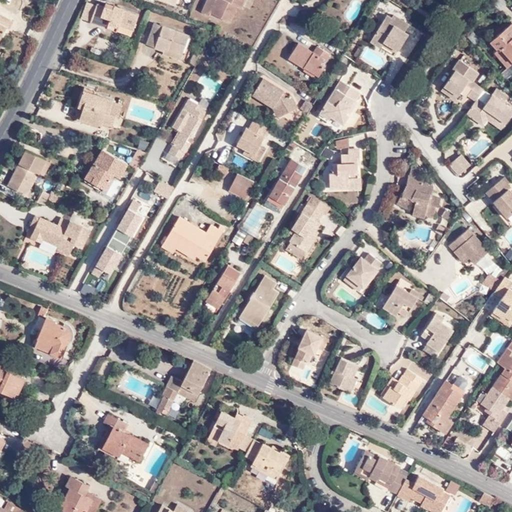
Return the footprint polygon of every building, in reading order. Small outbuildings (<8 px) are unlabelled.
[(116,26),(118,20),(120,16),(135,21),(139,10),(116,1),(114,6),(100,0),(94,18),(116,26)] [(206,0),(202,11),(210,14),(212,11),(230,18),(237,3),(242,5),(244,0),(206,0)] [(0,31),(3,33),(10,18),(0,11),(0,31)] [(400,36),(404,30),(409,21),(393,11),(391,15),(387,13),(371,37),(381,43),(384,38),(398,47),(404,39),(400,36)] [(120,16),(118,20),(134,25),(135,21),(120,16)] [(166,41),(185,47),(190,29),(153,18),(145,39),(165,45),(166,41)] [(507,65),(511,61),(511,21),(492,38),(498,46),(494,50),(507,65)] [(408,33),(404,30),(400,36),(404,39),(408,33)] [(384,38),(381,43),(396,51),(398,47),(384,38)] [(314,49),(299,40),(289,56),(305,65),(306,62),(320,70),(325,63),(320,60),(323,56),(326,58),(330,50),(318,43),(314,49)] [(183,51),(185,47),(166,41),(165,45),(183,51)] [(357,56),(362,48),(358,45),(353,52),(357,56)] [(197,62),(203,52),(196,48),(190,58),(197,62)] [(443,86),(455,95),(464,83),(470,87),(466,92),(475,99),(484,87),(473,79),(479,72),(460,58),(452,68),(454,70),(443,86)] [(282,110),(297,103),(290,89),(285,92),(281,89),(284,85),(265,74),(255,90),(273,102),(272,103),(282,110)] [(343,89),(348,81),(341,76),(336,84),(343,89)] [(361,89),(348,81),(343,89),(336,84),(320,109),(329,116),(331,113),(344,121),(350,111),(346,109),(354,96),(356,98),(361,89)] [(115,95),(85,86),(80,103),(86,105),(83,114),(114,124),(118,110),(121,111),(124,102),(114,98),(115,95)] [(440,90),(453,99),(455,95),(443,86),(440,90)] [(493,93),(493,94),(504,101),(509,95),(497,86),(493,93)] [(478,97),(467,111),(480,121),(489,108),(493,112),(507,122),(511,115),(511,106),(504,101),(493,94),(486,102),(478,97)] [(171,150),(183,157),(192,141),(187,138),(190,134),(194,136),(208,111),(199,106),(201,101),(193,95),(180,117),(187,121),(171,150)] [(358,99),(356,98),(354,96),(346,109),(350,111),(358,99)] [(299,106),(307,111),(312,103),(305,98),(299,106)] [(143,116),(145,108),(136,106),(134,114),(143,116)] [(489,108),(480,121),(484,124),(493,112),(489,108)] [(260,139),(269,123),(253,115),(248,124),(245,122),(237,139),(246,144),(254,149),(260,139)] [(337,147),(349,144),(347,136),(335,138),(337,147)] [(265,143),(260,139),(254,149),(246,144),(244,148),(258,156),(265,143)] [(362,159),(361,145),(349,146),(349,150),(342,150),(342,160),(334,161),(334,170),(331,170),(332,183),(351,183),(351,178),(360,178),(359,159),(362,159)] [(129,164),(137,168),(148,150),(139,146),(129,164)] [(27,147),(19,161),(38,171),(46,158),(27,147)] [(100,168),(112,176),(115,171),(121,174),(128,162),(107,150),(101,159),(97,157),(90,171),(96,174),(100,168)] [(291,152),(269,189),(285,199),(304,170),(296,164),(300,157),(291,152)] [(462,152),(450,163),(459,174),(472,163),(462,152)] [(38,171),(43,174),(51,160),(46,158),(38,171)] [(38,171),(19,161),(7,182),(26,194),(38,171)] [(228,165),(219,161),(215,170),(225,173),(228,165)] [(415,164),(412,174),(421,180),(422,177),(425,178),(427,170),(425,169),(415,164)] [(104,189),(112,176),(100,168),(96,174),(90,171),(85,178),(104,189)] [(247,195),(255,177),(237,169),(230,187),(247,195)] [(408,206),(412,200),(413,197),(418,200),(416,203),(414,213),(426,216),(426,214),(434,216),(437,205),(441,206),(443,198),(435,194),(436,185),(429,184),(429,179),(422,177),(421,180),(412,174),(407,188),(399,201),(408,206)] [(508,215),(511,211),(511,190),(509,187),(511,185),(508,183),(510,181),(504,174),(486,189),(508,215)] [(169,196),(174,184),(159,177),(154,189),(169,196)] [(43,188),(36,199),(45,204),(47,200),(51,193),(43,188)] [(58,206),(64,195),(53,189),(51,193),(47,200),(58,206)] [(308,201),(323,211),(329,201),(314,192),(308,201)] [(103,267),(110,271),(149,205),(133,196),(90,270),(98,275),(103,267)] [(318,219),(323,211),(308,201),(293,226),(296,228),(290,238),(307,249),(314,238),(309,236),(316,226),(319,220),(318,219)] [(451,218),(455,212),(455,211),(454,210),(454,208),(453,207),(452,206),(450,206),(448,206),(443,214),(451,218)] [(485,208),(480,211),(483,215),(477,219),(487,235),(498,228),(485,208)] [(93,232),(62,216),(58,224),(39,214),(34,223),(37,225),(32,235),(43,241),(45,237),(60,244),(59,246),(72,252),(76,245),(84,249),(93,232)] [(175,243),(176,244),(195,255),(197,253),(206,258),(225,226),(219,223),(216,227),(211,223),(207,231),(180,214),(167,235),(176,241),(175,243)] [(447,224),(441,221),(437,228),(443,232),(447,224)] [(319,229),(316,226),(309,236),(314,238),(319,229)] [(466,252),(471,257),(476,264),(490,252),(470,228),(450,246),(461,257),(466,252)] [(248,242),(253,234),(248,231),(243,239),(248,242)] [(172,250),(176,244),(175,243),(176,241),(167,235),(162,244),(172,250)] [(348,271),(365,284),(383,260),(372,250),(367,256),(364,253),(359,257),(361,260),(359,263),(357,261),(348,271)] [(465,262),(471,257),(466,252),(461,257),(465,262)] [(242,270),(228,262),(208,295),(221,304),(242,270)] [(361,288),(365,284),(348,271),(345,274),(361,288)] [(266,272),(242,311),(260,322),(281,290),(274,285),(278,280),(266,272)] [(511,282),(511,280),(505,275),(497,286),(505,292),(502,297),(494,309),(511,320),(511,288),(509,286),(511,282)] [(406,313),(421,292),(413,286),(410,290),(398,282),(383,303),(397,312),(400,309),(406,313)] [(505,292),(497,286),(494,291),(502,297),(505,292)] [(424,298),(429,303),(436,296),(430,291),(424,298)] [(48,315),(51,307),(46,305),(42,313),(48,315)] [(510,325),(511,321),(511,320),(494,309),(491,312),(510,325)] [(260,322),(242,311),(240,315),(257,326),(260,322)] [(441,350),(455,329),(443,321),(446,317),(437,312),(422,334),(430,339),(428,343),(441,350)] [(58,343),(54,351),(66,357),(74,340),(76,328),(61,321),(61,320),(51,315),(49,318),(43,315),(39,324),(46,328),(42,336),(58,343)] [(329,336),(309,326),(300,343),(302,343),(294,360),(303,364),(307,356),(309,357),(314,347),(316,349),(318,342),(325,345),(329,336)] [(39,344),(54,351),(58,343),(42,336),(39,344)] [(151,346),(129,338),(125,351),(147,358),(151,346)] [(498,356),(501,347),(491,343),(488,352),(498,356)] [(511,397),(511,344),(499,363),(506,368),(494,385),(511,397)] [(0,385),(15,392),(25,374),(9,366),(10,363),(8,361),(10,355),(0,350),(0,385)] [(331,381),(349,389),(354,379),(352,378),(359,363),(342,355),(331,381)] [(182,381),(200,390),(213,368),(195,358),(183,380),(182,381)] [(396,387),(394,384),(387,396),(401,406),(408,396),(411,398),(424,377),(413,369),(408,374),(407,373),(402,379),(396,387)] [(171,387),(177,377),(172,374),(166,384),(171,387)] [(457,375),(453,382),(463,389),(464,388),(468,382),(467,378),(461,375),(457,375)] [(177,390),(182,381),(183,380),(177,377),(171,387),(177,390)] [(452,383),(445,378),(423,413),(430,418),(428,420),(444,432),(452,419),(447,415),(464,390),(453,382),(452,383)] [(194,400),(200,390),(182,381),(177,390),(194,400)] [(178,392),(177,390),(171,387),(166,384),(162,392),(164,394),(156,408),(157,408),(156,410),(159,413),(161,410),(176,419),(180,412),(170,406),(178,392)] [(505,409),(511,398),(511,397),(494,385),(487,394),(484,391),(478,400),(481,402),(488,407),(486,409),(491,414),(484,425),(496,433),(510,412),(505,409)] [(212,429),(221,434),(239,444),(254,417),(246,412),(245,414),(242,419),(236,416),(224,409),(212,429)] [(242,419),(245,414),(239,411),(236,416),(242,419)] [(106,444),(129,456),(130,453),(140,459),(149,441),(124,429),(128,421),(108,412),(103,421),(110,424),(115,426),(106,444)] [(126,460),(129,456),(106,444),(115,426),(110,424),(99,447),(126,460)] [(216,443),(221,434),(212,429),(207,438),(216,443)] [(442,447),(451,451),(457,443),(449,436),(442,447)] [(265,443),(254,437),(246,451),(254,455),(252,459),(272,469),(274,465),(280,468),(289,452),(280,447),(280,448),(266,442),(265,443)] [(406,476),(409,471),(390,460),(390,459),(376,451),(374,454),(363,447),(353,467),(367,474),(370,470),(376,473),(388,480),(385,485),(398,491),(406,476)] [(275,478),(280,468),(274,465),(272,469),(252,459),(250,464),(275,478)] [(367,474),(353,467),(351,469),(366,478),(367,474)] [(370,470),(367,474),(374,478),(376,473),(370,470)] [(398,491),(397,492),(407,498),(410,493),(414,486),(425,492),(421,499),(432,504),(430,508),(437,511),(438,511),(450,492),(439,486),(441,483),(417,470),(412,479),(406,476),(398,491)] [(374,479),(385,485),(388,480),(376,473),(374,478),(374,479)] [(58,505),(64,508),(79,479),(74,476),(58,505)] [(157,490),(162,481),(158,478),(152,488),(157,490)] [(79,479),(64,508),(71,511),(102,511),(107,503),(88,492),(92,485),(79,479)] [(229,487),(225,485),(212,509),(216,511),(220,511),(223,507),(220,505),(229,487)] [(414,486),(410,493),(421,499),(425,492),(414,486)] [(489,505),(496,495),(485,490),(479,500),(489,505)] [(0,503),(4,506),(8,498),(0,493),(0,503)] [(22,511),(24,508),(18,504),(8,498),(4,506),(15,511),(22,511)] [(432,504),(421,499),(420,502),(430,508),(432,504)] [(166,501),(160,510),(164,511),(192,511),(194,509),(181,501),(176,507),(166,501)]
